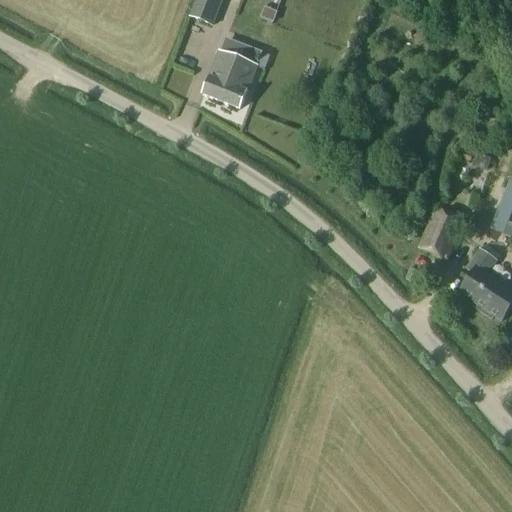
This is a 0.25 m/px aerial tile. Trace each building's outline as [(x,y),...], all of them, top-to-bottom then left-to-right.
[(197,0),(190,18),(213,27),(223,0),(197,0)] [(239,111),(255,68),(219,54),(203,97),(239,111)] [(511,185),(509,193),(494,230),(511,237),(511,185)] [(449,261),(463,225),(435,214),(420,250),(449,261)] [(480,251),(466,271),(474,276),(461,295),(479,307),(476,311),(492,322),(494,319),(502,325),(511,310),(511,293),(488,277),(497,263),(480,251)]
